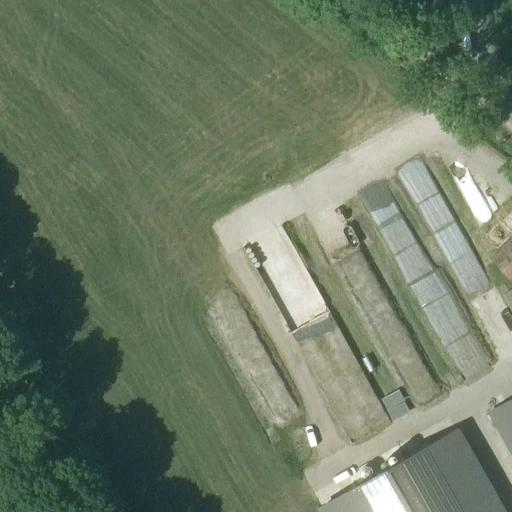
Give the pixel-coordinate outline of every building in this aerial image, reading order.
[(453,171),(441,178),(453,198),(464,192),(453,171)] [(511,279),(511,238),(491,258),(511,279)] [(511,312),(511,289),(502,295),(511,312)] [(227,375),(207,345),(181,361),(201,392),(227,375)] [(511,401),(490,415),(511,453),(511,401)] [(504,511),(455,425),(313,505),(317,511),(504,511)]
